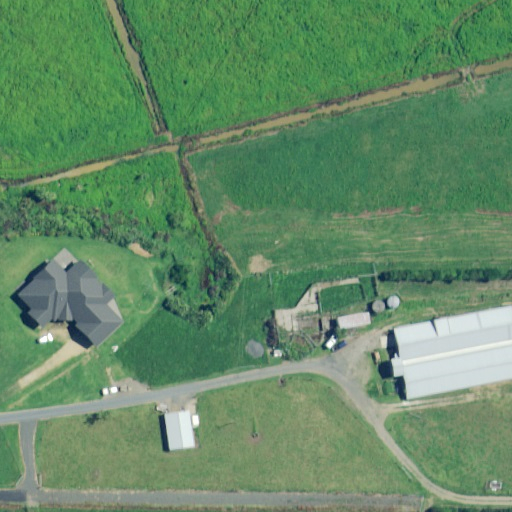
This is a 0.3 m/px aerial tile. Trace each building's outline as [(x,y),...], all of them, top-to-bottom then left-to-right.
[(94,346),(124,322),(108,303),(116,297),(83,258),(67,272),(55,258),(33,277),(35,279),(18,293),(31,308),(27,311),(40,327),(49,319),(77,321),(75,323),(94,346)] [(394,296),(369,303),(372,314),(397,307),(394,296)] [(394,400),(511,375),(496,306),(379,331),(394,400)] [(369,324),(367,313),(335,318),(337,329),(369,324)] [(272,337),(269,327),(250,332),(253,342),(272,337)] [(189,410),(164,414),(170,451),(195,447),(189,410)]
